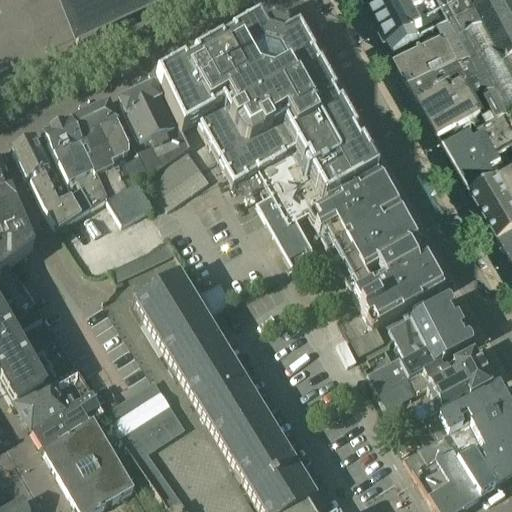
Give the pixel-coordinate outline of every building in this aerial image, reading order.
[(51,0),(75,51),(187,0),(51,0)] [(357,0),(361,6),(366,16),(396,0),(357,0)] [(449,26),(441,11),(438,4),(439,4),(436,0),(396,0),(366,16),(385,52),(386,51),(405,41),(422,32),(421,31),(426,29),(431,27),(435,35),(440,33),(450,28),(449,26)] [(441,11),(449,26),(475,14),(467,0),(439,0),(444,10),(441,11)] [(470,63),(477,74),(487,92),(504,120),(511,115),(511,23),(499,0),(488,0),(473,8),(482,26),(456,40),(459,45),(470,63)] [(511,0),(502,0),(506,7),(507,7),(511,16),(511,0)] [(188,134),(196,130),(203,143),(206,141),(211,150),(208,152),(210,155),(215,164),(217,168),(217,167),(222,177),(224,180),(229,189),(229,190),(231,193),(234,191),(243,185),(243,186),(246,184),(246,183),(256,178),(256,179),(257,178),(263,187),(261,188),(263,191),(265,190),(270,200),(268,201),(269,202),(254,210),(285,265),(292,277),(315,265),(308,252),(294,228),(307,221),(377,182),(373,174),(369,177),(366,172),(369,171),(366,166),(368,165),(366,162),(365,162),(359,153),(361,152),(359,149),(358,150),(352,141),(354,140),(352,137),(350,137),(345,128),(347,127),(345,124),(343,125),(338,115),(340,115),(338,111),(297,39),(296,36),(295,37),(281,12),(257,26),(256,25),(253,27),(244,33),(241,34),(231,40),(228,41),(219,47),(216,48),(206,54),(203,55),(194,61),(190,63),(181,68),(178,70),(169,75),(165,77),(161,79),(153,84),(155,87),(157,92),(180,139),(182,138),(188,134)] [(400,77),(459,45),(456,40),(450,28),(440,33),(435,35),(423,41),(419,53),(421,57),(396,70),(400,77)] [(470,63),(459,45),(400,77),(409,93),(470,63)] [(477,74),(470,63),(409,93),(416,106),(415,107),(416,108),(477,74)] [(487,92),(477,74),(416,108),(417,109),(417,108),(427,126),(487,92)] [(151,89),(134,97),(155,143),(166,165),(186,152),(187,151),(181,139),(180,140),(178,136),(175,138),(151,89)] [(504,120),(487,92),(427,126),(436,142),(435,142),(437,145),(439,143),(438,143),(447,138),(449,143),(461,136),(460,134),(467,131),(469,126),(471,125),(476,135),(504,120)] [(166,165),(155,143),(134,97),(116,105),(138,150),(133,152),(137,162),(144,176),(146,179),(166,165)] [(126,153),(106,110),(103,111),(89,118),(113,166),(126,160),(126,153)] [(113,166),(89,118),(70,127),(69,127),(109,204),(120,228),(145,215),(132,190),(133,190),(132,187),(126,190),(128,194),(127,194),(113,166)] [(511,133),(504,120),(476,135),(442,153),(464,190),(501,167),(495,158),(510,149),(511,151),(511,133)] [(80,220),(109,204),(69,127),(65,129),(65,130),(45,140),(44,139),(43,140),(67,187),(75,183),(82,197),(71,202),(80,220)] [(55,237),(80,220),(71,202),(69,202),(56,208),(41,176),(47,173),(33,144),(10,155),(24,184),(26,184),(42,216),(55,237)] [(125,187),(144,176),(137,162),(118,173),(125,187)] [(511,172),(496,182),(469,198),(495,243),(511,232),(511,172)] [(0,256),(7,252),(3,242),(22,234),(24,233),(0,173),(0,256)] [(377,182),(307,221),(371,334),(441,295),(377,182)] [(511,232),(495,243),(511,271),(511,232)] [(0,386),(14,411),(73,377),(6,274),(31,255),(22,234),(3,242),(7,252),(0,256),(0,386)] [(142,261),(109,277),(113,286),(173,258),(166,247),(142,261)] [(313,504),(271,436),(176,280),(132,307),(256,511),(306,511),(305,509),(313,504)] [(366,380),(372,391),(376,400),(377,400),(377,399),(379,398),(404,385),(406,384),(438,367),(468,351),(470,350),(465,341),(464,341),(456,326),(449,314),(450,313),(445,304),(401,327),(388,334),(402,361),(366,380)] [(438,367),(406,384),(414,400),(425,395),(430,404),(424,407),(430,419),(467,398),(468,400),(489,389),(471,357),(451,368),(452,370),(442,376),(438,367)] [(74,376),(73,377),(14,411),(30,437),(90,401),(74,376)] [(404,385),(379,398),(386,412),(389,410),(397,406),(397,407),(412,399),(404,385)] [(103,419),(134,466),(182,435),(152,388),(103,419)] [(437,447),(440,445),(467,431),(504,412),(495,395),(480,402),(480,401),(458,413),(457,413),(428,428),(429,431),(437,447)] [(102,420),(90,401),(30,437),(42,457),(91,427),(102,420)] [(470,452),(468,454),(492,494),(504,486),(511,481),(511,426),(504,412),(467,431),(478,454),(470,452)] [(131,496),(91,427),(42,457),(73,511),(104,511),(119,504),(131,496)] [(417,457),(403,465),(410,477),(427,503),(426,504),(430,511),(464,511),(477,504),(451,462),(449,458),(440,445),(437,447),(429,431),(416,438),(424,454),(417,457)] [(467,453),(451,462),(477,504),(492,494),(468,454),(467,453)]
